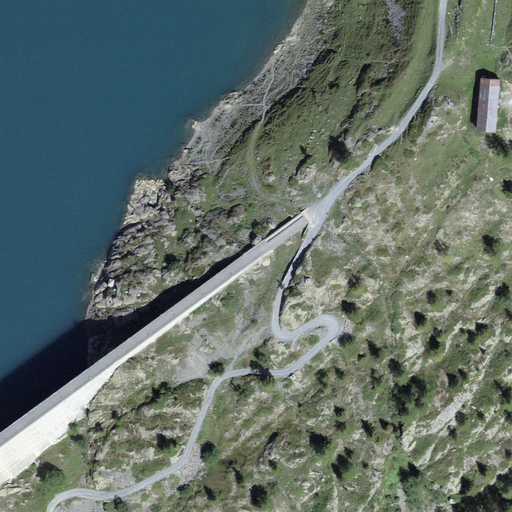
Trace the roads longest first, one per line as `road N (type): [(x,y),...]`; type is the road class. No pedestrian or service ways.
road 1 (track): [(322,204),(318,229),(286,281),(279,322),(289,334),(339,317),(338,334),(302,365),(256,370),(235,395),(212,457),(141,494),(75,492),(66,511)]
road 2 (track): [(449,0),(454,53),(447,67),(417,115),(322,204)]
